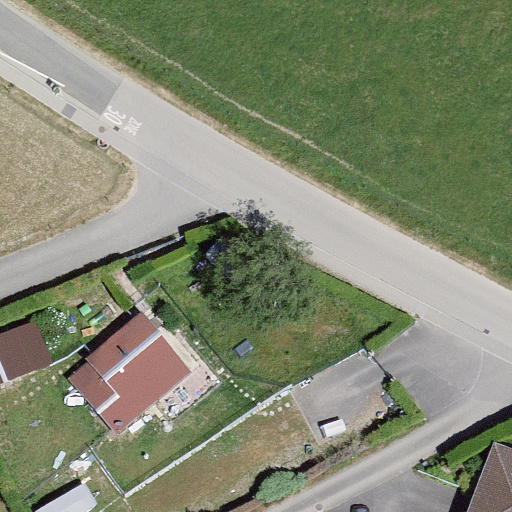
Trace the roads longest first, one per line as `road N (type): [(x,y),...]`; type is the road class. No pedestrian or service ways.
road 1 (residential): [(224,165),(511,326)]
road 2 (residential): [(511,379),(498,403),(281,511)]
road 3 (residential): [(0,28),(224,165)]
road 4 (residential): [(0,283),(157,221),(224,165)]
